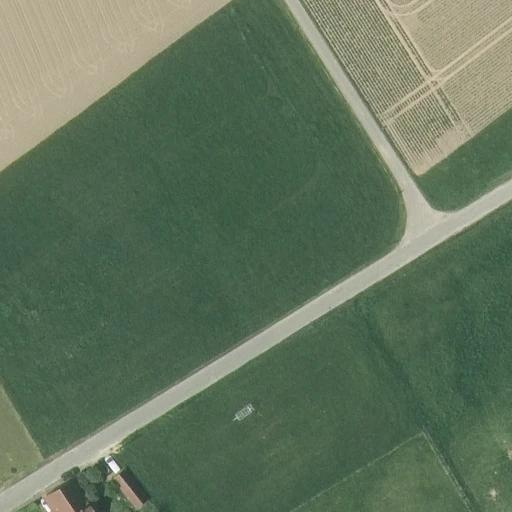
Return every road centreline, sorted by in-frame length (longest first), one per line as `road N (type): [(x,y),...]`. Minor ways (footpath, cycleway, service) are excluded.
road 1 (residential): [(511,191),(0,507)]
road 2 (track): [(291,0),(437,234)]
